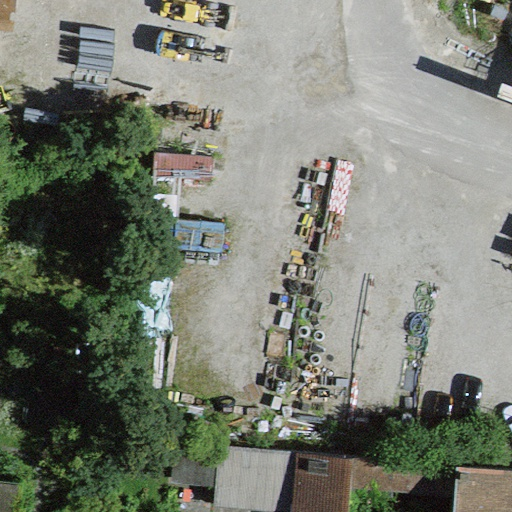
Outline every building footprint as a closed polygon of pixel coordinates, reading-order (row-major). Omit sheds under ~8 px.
[(298,509),(304,449),(253,444),(253,443),(218,440),(217,444),(219,445),(213,502),(298,509)] [(347,511),(350,478),(352,455),(353,453),(304,448),(304,449),(298,509),(298,511),(347,511)] [(393,482),(426,486),(428,462),(352,455),(350,478),(351,478),(393,482)] [(428,462),(426,486),(454,488),(452,511),(511,511),(511,466),(505,466),(428,459),(428,462)] [(0,479),(0,511),(14,511),(18,481),(0,479)]
